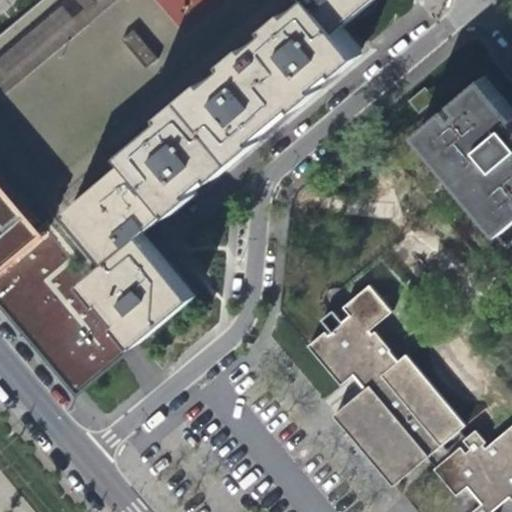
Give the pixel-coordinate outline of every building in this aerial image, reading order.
[(300,0),(289,10),(214,74),(153,126),(121,151),(127,158),(92,185),(65,207),(106,257),(93,268),(83,276),(135,342),(190,295),(138,234),(356,49),(336,27),(368,0),(300,0)] [(115,39),(139,68),(151,58),(127,29),(115,39)] [(511,103),(485,71),(480,76),(511,113),(511,103)] [(511,113),(480,76),(455,97),(461,105),(454,111),(447,103),(421,126),(506,225),(511,220),(511,113)] [(501,229),(506,225),(421,126),(416,131),(501,229)] [(135,342),(83,276),(81,278),(19,203),(0,180),(0,308),(15,326),(41,357),(58,377),(72,395),(133,344),(135,342)] [(358,389),(337,406),(397,478),(420,458),(456,427),(463,421),(403,350),(394,358),(390,354),(370,329),(366,332),(363,327),(386,308),(363,282),(337,304),(343,312),(335,319),(325,307),(313,318),(324,331),(320,333),(317,330),(298,346),(332,385),(345,374),(354,385),(358,389)] [(390,484),(397,478),(337,406),(329,413),(390,484)] [(475,428),(464,437),(465,438),(430,469),(428,470),(451,497),(462,488),(476,505),(467,511),(490,511),(509,495),(511,498),(511,479),(510,478),(511,476),(511,422),(485,447),(482,443),(485,440),(475,428)] [(464,437),(456,427),(420,458),(430,469),(465,438),(464,437)]
